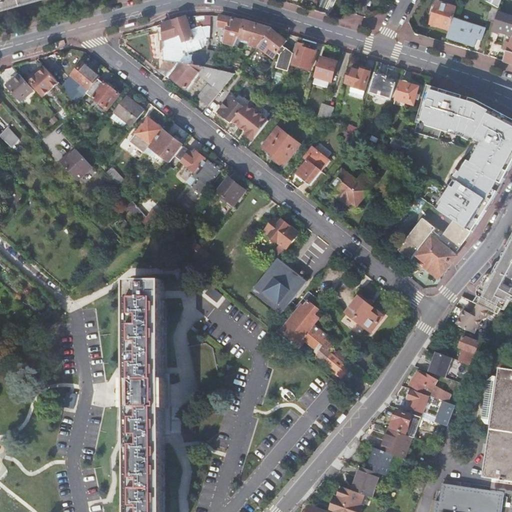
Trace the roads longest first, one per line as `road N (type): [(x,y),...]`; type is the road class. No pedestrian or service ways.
road 1 (residential): [(433,316),(84,27)]
road 2 (residential): [(0,246),(71,307),(87,392),(71,463),(82,511)]
road 3 (residential): [(281,511),(380,395),(433,316)]
road 4 (residential): [(200,305),(266,359),(219,511)]
road 5 (residential): [(224,511),(333,394)]
road 6 (tertiary): [(233,0),(380,46)]
road 7 (tertiary): [(380,46),(511,89)]
road 8 (residential): [(433,316),(511,206)]
